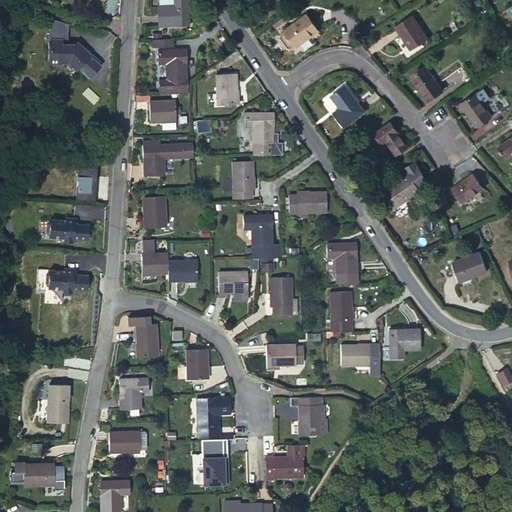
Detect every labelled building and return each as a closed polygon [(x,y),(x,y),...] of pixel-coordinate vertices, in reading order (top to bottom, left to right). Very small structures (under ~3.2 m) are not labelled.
[(188,0),(174,0),(175,5),(159,6),(159,26),(189,25),(188,0)] [(306,14),(284,30),(295,45),(317,30),(306,14)] [(411,15),(395,26),(410,49),(427,38),(411,15)] [(51,35),(51,54),(53,56),(64,56),(64,54),(70,55),(79,62),(81,59),(85,62),(84,65),(91,71),(102,58),(91,48),(92,47),(78,35),(76,37),(70,37),(70,40),(64,39),(64,33),(53,33),(51,35)] [(171,38),(151,39),(151,47),(171,46),(171,38)] [(185,49),(157,49),(157,63),(165,63),(165,79),(157,79),(158,90),(186,89),(185,49)] [(425,67),(410,77),(427,101),(441,91),(425,67)] [(234,73),(214,74),(216,104),(235,103),(234,90),(236,90),(234,73)] [(344,86),(330,96),(340,108),(333,113),(343,126),(363,111),(344,86)] [(88,93),(85,116),(88,116),(87,123),(101,125),(104,95),(88,93)] [(475,93),(459,103),(475,127),(490,116),(475,93)] [(173,100),(148,100),(149,121),(163,121),(163,119),(174,119),(173,100)] [(271,112),(244,112),(244,126),(252,125),(252,142),(272,141),(271,112)] [(390,122),(375,132),(382,143),(385,140),(395,155),(407,147),(390,122)] [(198,131),(208,131),(208,123),(198,123),(198,131)] [(499,151),(501,155),(503,154),(505,157),(511,152),(511,136),(497,146),(500,150),(499,151)] [(154,144),(142,144),(142,174),(162,173),(162,157),(170,157),(170,144),(154,144)] [(231,161),(232,190),(249,189),(251,189),(250,177),(252,176),(251,161),(231,161)] [(407,174),(419,191),(426,180),(414,162),(404,168),(407,174)] [(79,169),(77,201),(96,202),(97,170),(79,169)] [(407,174),(380,191),(391,209),(419,191),(407,174)] [(451,188),(456,196),(460,202),(481,189),(471,174),(451,188)] [(249,189),(232,190),(232,198),(249,198),(249,189)] [(288,195),(289,212),(325,211),(324,191),(308,192),(309,193),(296,193),(296,195),(288,195)] [(143,196),(145,227),(164,226),(163,195),(143,196)] [(270,214),(242,215),(243,228),(251,228),(252,258),(260,258),(271,257),(281,257),(281,244),(272,244),(270,214)] [(89,240),(91,226),(75,224),(76,218),(68,217),(67,219),(52,218),(52,220),(49,222),(48,231),(50,234),(50,236),(65,238),(65,241),(73,242),(74,239),(89,240)] [(141,240),(141,253),(153,253),(153,240),(141,240)] [(326,244),(327,257),(335,257),(336,273),(356,272),(354,242),(326,244)] [(479,252),(451,262),(459,281),(486,270),(479,252)] [(141,253),(140,253),(140,272),(154,272),(154,273),(166,273),(166,260),(166,253),(153,253),(141,253)] [(271,257),(260,258),(260,272),(272,271),(271,257)] [(166,273),(166,281),(183,280),(183,278),(196,278),(195,260),(166,260),(166,273)] [(64,273),(37,270),(35,291),(70,295),(70,292),(85,294),(87,279),(72,277),(72,271),(64,271),(64,273)] [(217,272),(218,292),(234,292),(234,299),(246,299),(246,271),(217,272)] [(269,277),(269,292),(271,293),(271,306),(290,305),(289,277),(269,277)] [(329,331),(350,331),(350,320),(348,320),(348,308),(350,308),(349,292),(329,292),(329,321),(328,321),(329,331)] [(137,342),(138,356),(156,355),(154,323),(148,324),(147,316),(127,317),(128,326),(134,325),(135,343),(137,342)] [(388,329),(389,357),(401,357),(401,349),(418,348),(418,328),(388,329)] [(171,331),(171,340),(180,339),(180,330),(171,331)] [(367,343),(367,345),(367,364),(368,374),(376,374),(376,343),(367,343)] [(265,345),(266,363),(278,363),(278,365),(294,364),(294,344),(265,345)] [(340,344),(341,365),(367,364),(367,345),(356,345),(356,344),(340,344)] [(184,350),(185,379),(204,378),(204,365),(205,365),(205,349),(184,350)] [(511,380),(505,369),(497,374),(503,385),(511,380)] [(118,378),(118,409),(138,407),(138,391),(146,391),(146,377),(118,378)] [(61,414),(61,422),(66,422),(66,384),(47,384),(46,399),(49,399),(49,414),(61,414)] [(321,396),(297,397),(298,421),(300,421),(300,434),(319,433),(318,418),(318,405),(321,404),(321,396)] [(196,438),(216,437),(215,414),(216,414),(218,413),(229,413),(228,397),(195,398),(196,438)] [(46,422),(61,422),(61,414),(49,414),(49,399),(46,399),(46,422)] [(124,450),(138,449),(138,431),(107,431),(108,451),(124,452),(124,450)] [(196,442),(196,455),(207,454),(208,482),(215,481),(215,484),(219,484),(219,482),(227,481),(227,468),(228,468),(228,441),(196,442)] [(289,457),(271,458),(263,458),(264,480),(273,480),(273,477),(301,476),(301,457),(297,457),(297,444),(288,445),(289,457)] [(23,479),(23,483),(53,482),(53,488),(63,488),(63,478),(62,478),(62,473),(52,473),(52,466),(52,463),(22,464),(22,461),(12,461),(12,470),(9,470),(9,479),(23,479)] [(99,480),(100,511),(120,510),(120,494),(128,494),(127,479),(99,480)] [(223,511),(232,511),(231,511),(270,511),(270,504),(260,504),(260,503),(238,503),(223,504),(223,511)]
